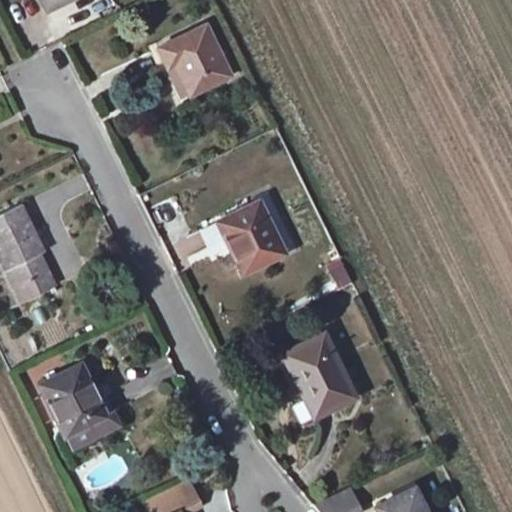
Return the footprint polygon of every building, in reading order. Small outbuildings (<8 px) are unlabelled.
[(40,0),(45,9),(63,0),(40,0)] [(207,21),(160,42),(183,96),(230,75),(207,21)] [(265,198),(223,216),(246,268),(287,250),(265,198)] [(30,212),(0,225),(0,256),(15,292),(57,274),(30,212)] [(337,290),(351,283),(339,258),(325,265),(337,290)] [(325,334),(285,353),(313,411),(353,392),(325,334)] [(89,375),(49,393),(72,446),(112,428),(89,375)] [(422,511),(413,490),(373,506),(375,511),(422,511)] [(349,492),(322,505),(325,511),(350,511),(357,509),(349,492)]
